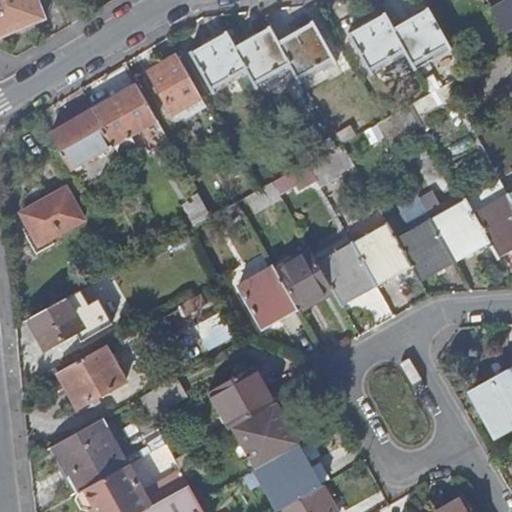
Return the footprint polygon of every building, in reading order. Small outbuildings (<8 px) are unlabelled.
[(0,0),(0,31),(27,20),(30,26),(47,19),(39,0),(0,0)] [(397,29),(410,53),(409,54),(417,69),(419,68),(418,67),(429,61),(427,56),(448,44),(451,49),(451,50),(453,48),(430,7),(428,8),(429,10),(397,29)] [(409,54),(410,53),(397,29),(387,12),(385,14),(386,17),(353,35),(352,33),(351,33),(374,74),(376,74),(375,73),(373,69),(395,56),(397,61),(409,54)] [(0,38),(30,26),(27,20),(0,31),(0,38)] [(281,43),(294,66),(293,67),(302,83),(304,82),(303,81),(301,77),(322,65),(324,69),(335,62),(336,63),(338,63),(313,20),(312,21),(313,24),(281,43)] [(250,72),(248,73),(256,89),(258,88),(258,87),(255,82),(278,68),(281,74),(293,67),(294,66),(281,43),(271,26),(270,27),(271,29),(237,48),(250,72)] [(226,35),(248,73),(250,72),(237,48),(227,32),(226,33),(225,34),(226,35)] [(238,79),(248,73),(226,35),(195,53),(194,51),(192,52),(215,92),(217,91),(214,86),(235,74),(238,79)] [(427,56),(429,61),(451,49),(448,44),(427,56)] [(173,113),(202,96),(179,54),(149,71),(173,113)] [(375,73),(397,61),(395,56),(373,69),(375,73)] [(303,81),(324,69),(322,65),(301,77),(303,81)] [(258,87),(281,74),(278,68),(255,82),(258,87)] [(217,91),(238,79),(235,74),(214,86),(217,91)] [(464,75),(449,83),(453,92),(468,83),(464,75)] [(138,84),(94,109),(114,143),(157,119),(138,84)] [(389,117),(378,123),(393,149),(427,130),(412,103),(389,117)] [(51,133),(70,168),(114,143),(94,109),(93,105),(75,116),(71,120),(72,121),(51,133)] [(158,150),(171,143),(166,133),(153,140),(158,150)] [(344,142),(308,163),(315,176),(319,183),(339,172),(338,170),(354,161),(344,142)] [(301,167),(274,182),(280,194),(297,184),(298,187),(315,176),(308,163),(301,167)] [(274,182),(257,191),(265,206),(282,196),(280,194),(274,182)] [(66,187),(21,213),(32,232),(26,236),(36,253),(54,242),(51,237),(84,218),(66,187)] [(438,189),(421,198),(433,219),(467,199),(463,192),(445,202),(438,189)] [(257,191),(247,197),(255,211),(265,206),(257,191)] [(500,257),(511,249),(511,197),(511,195),(475,215),(491,241),(500,257)] [(433,219),(421,198),(401,209),(413,230),(397,238),(412,265),(421,281),(456,261),(433,219)] [(456,261),(491,241),(475,215),(467,199),(433,219),(456,261)] [(243,210),(238,202),(223,210),(227,219),(243,210)] [(377,284),(412,265),(397,238),(389,224),(354,243),(377,284)] [(343,304),(377,284),(354,243),(320,262),(334,288),(343,304)] [(298,308),(334,288),(320,262),(312,249),(276,269),(298,308)] [(264,327),(298,308),(276,269),(274,265),(239,285),(263,326),(262,327),(262,329),(263,330),(264,329),(264,327)] [(70,296),(31,318),(47,347),(87,325),(70,296)] [(190,296),(177,305),(183,315),(197,307),(190,296)] [(198,321),(212,347),(236,335),(222,308),(198,321)] [(104,346),(56,373),(77,408),(125,380),(104,346)] [(211,392),(231,427),(276,402),(255,366),(256,365),(255,363),(208,390),(209,393),(211,392)] [(495,432),(511,422),(511,371),(511,370),(473,392),(495,432)] [(186,394),(176,377),(140,397),(150,414),(186,394)] [(276,402),(231,427),(255,468),(299,443),(276,402)] [(104,417),(55,444),(80,491),(129,463),(130,463),(104,417)] [(299,443),(255,468),(278,510),(322,485),(299,443)] [(129,463),(80,491),(92,511),(139,511),(152,505),(144,491),(129,463)] [(144,491),(152,505),(190,484),(182,469),(144,491)] [(139,511),(206,511),(190,484),(152,505),(139,511)] [(338,511),(322,485),(278,510),(279,511),(338,511)] [(476,511),(467,495),(436,511),(476,511)]
